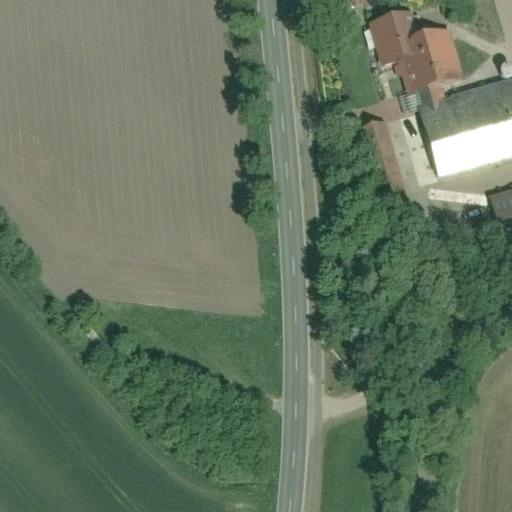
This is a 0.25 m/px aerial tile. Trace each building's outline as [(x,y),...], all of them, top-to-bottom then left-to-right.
[(370,0),(349,0),(353,11),(372,5),(370,0)] [(466,83),(452,32),(423,40),(416,15),(376,26),(388,69),(403,65),(412,98),(422,96),(446,89),(466,83)] [(511,85),(450,103),(426,110),(446,180),(511,161),(511,85)] [(426,110),(450,103),(446,89),(422,96),(426,110)] [(388,126),(361,134),(381,204),(408,197),(388,126)] [(511,192),(493,198),(506,243),(511,240),(511,192)]
